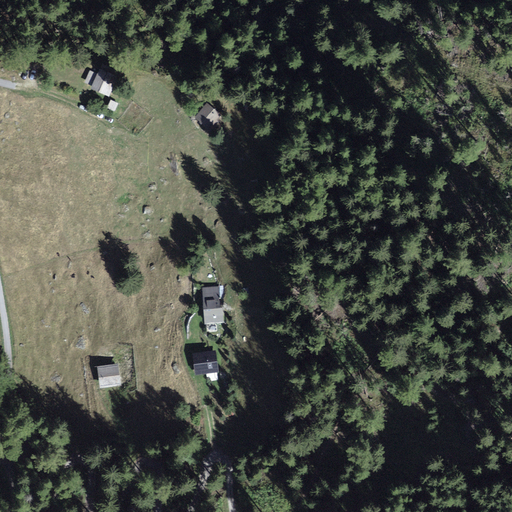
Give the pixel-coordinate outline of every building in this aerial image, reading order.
[(97,74),(90,71),(85,83),(92,86),(90,91),(108,99),(117,77),(114,76),(116,71),(101,64),(97,74)] [(222,116),(207,103),(194,118),(209,131),(222,116)] [(219,287),(203,288),(205,322),(223,321),(222,309),(220,309),(219,287)] [(216,350),(194,353),(196,375),(218,372),(216,350)] [(118,365),(97,368),(100,388),(121,385),(118,365)]
